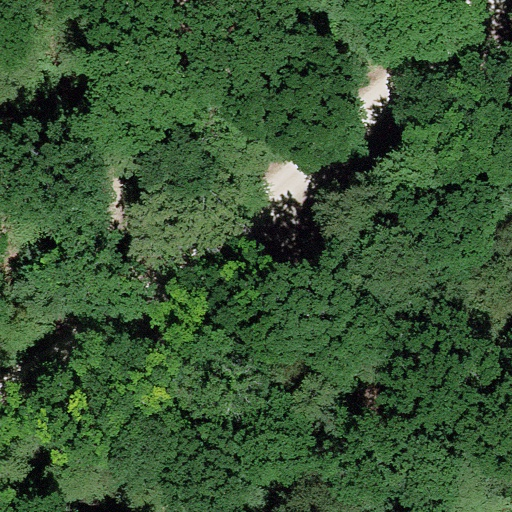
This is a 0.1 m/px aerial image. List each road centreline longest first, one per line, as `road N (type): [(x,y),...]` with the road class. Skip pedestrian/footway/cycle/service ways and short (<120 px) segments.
road 1 (track): [(481,0),(241,223),(0,393)]
road 2 (track): [(120,314),(103,286),(103,250),(181,0)]
